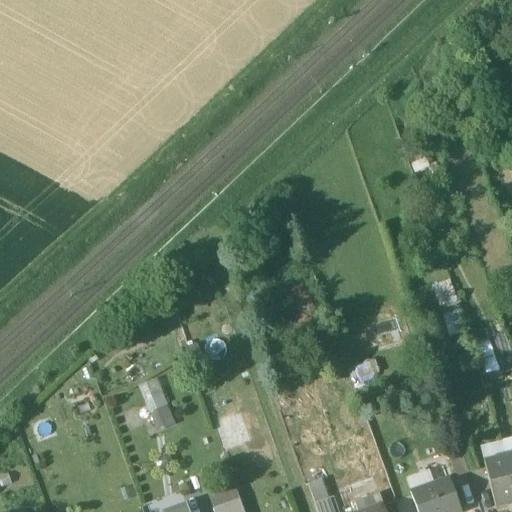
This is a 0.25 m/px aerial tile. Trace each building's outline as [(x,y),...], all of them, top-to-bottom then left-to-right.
[(455,280),(437,283),(446,335),(464,332),(455,280)] [(142,383),(156,432),(175,427),(161,377),(142,383)] [(479,470),(471,449),(460,453),(467,474),(479,470)] [(467,474),(460,453),(448,458),(456,478),(467,474)] [(511,480),(506,458),(484,463),(496,509),(511,504),(511,480)] [(320,479),(307,484),(315,505),(328,500),(320,479)] [(460,511),(449,479),(411,493),(417,511),(460,511)] [(379,495),(355,504),(357,511),(367,511),(383,506),(379,495)] [(332,511),(328,500),(315,505),(317,511),(332,511)] [(243,511),(240,501),(214,511),(243,511)]
